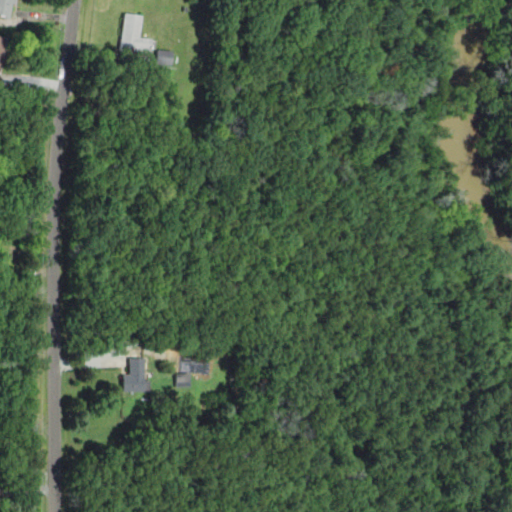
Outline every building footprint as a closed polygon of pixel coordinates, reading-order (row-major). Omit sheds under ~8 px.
[(0,0),(0,13),(8,15),(10,0),(0,0)] [(148,49),(150,37),(137,36),(140,14),(123,12),(118,48),(132,50),(133,47),(148,49)] [(155,48),(154,62),(171,63),(172,49),(155,48)] [(120,374),(121,389),(141,389),(141,357),(127,357),(127,374),(120,374)] [(174,372),(175,381),(188,380),(188,372),(174,372)]
